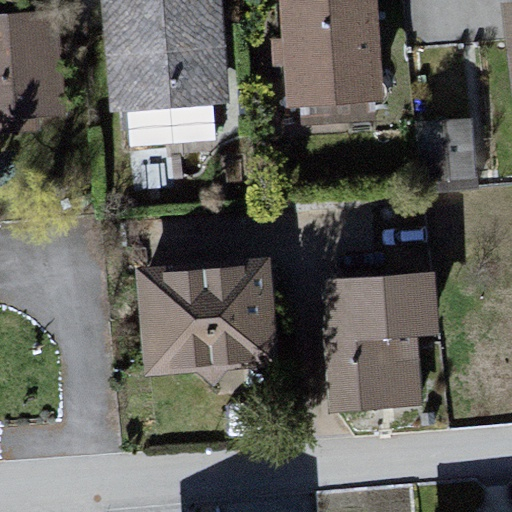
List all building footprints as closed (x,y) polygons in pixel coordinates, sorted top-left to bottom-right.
[(220,0),(114,0),(120,98),(225,92),(220,0)] [(374,0),(335,0),(282,5),(291,98),(383,89),(374,0)] [(46,11),(0,14),(0,99),(53,95),(46,11)] [(462,113),(418,117),(423,170),(467,166),(462,113)] [(265,258),(140,267),(147,362),(272,353),(265,258)] [(434,273),(330,279),(337,400),(396,397),(392,331),(437,329),(434,273)]
